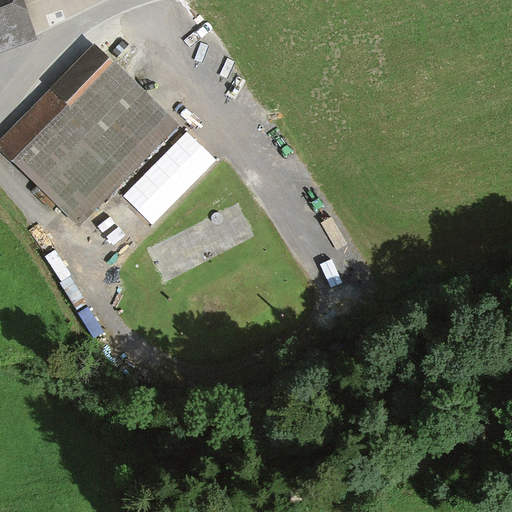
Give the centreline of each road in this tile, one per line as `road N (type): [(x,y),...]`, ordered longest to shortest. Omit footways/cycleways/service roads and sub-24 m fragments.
road 1 (track): [(265,359),(319,317),(317,274),(221,128),(154,0)]
road 2 (track): [(250,511),(400,474),(511,416)]
road 3 (track): [(128,0),(64,35),(0,112)]
